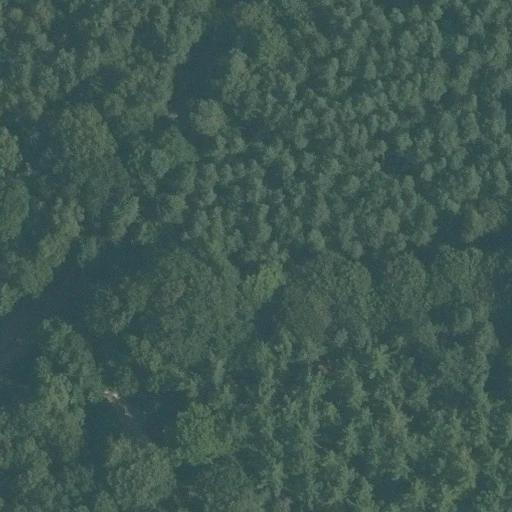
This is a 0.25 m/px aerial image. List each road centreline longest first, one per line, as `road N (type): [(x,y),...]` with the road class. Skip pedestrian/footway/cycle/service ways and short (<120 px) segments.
road 1 (track): [(511,298),(95,346),(75,327)]
road 2 (unclassified): [(0,341),(250,0)]
road 3 (track): [(118,341),(213,172),(330,0)]
road 4 (track): [(229,331),(511,447)]
road 5 (track): [(168,511),(70,337)]
